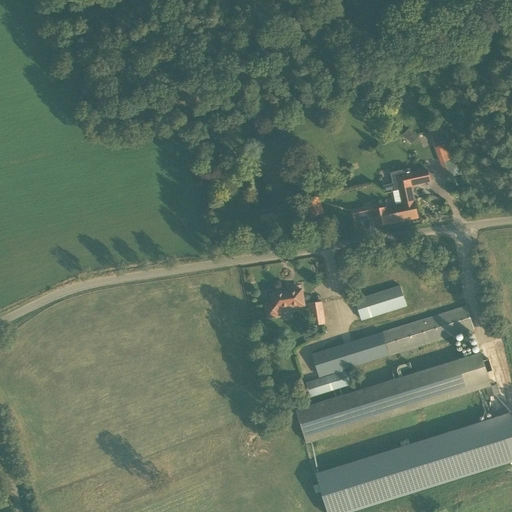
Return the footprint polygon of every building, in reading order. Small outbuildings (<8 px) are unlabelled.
[(450,139),(448,132),(446,133),(444,126),(437,129),(430,131),(434,144),(449,139),(450,139)] [(409,129),(404,134),(412,143),(418,137),(409,129)] [(450,153),(447,144),(437,148),(440,157),(439,157),(442,165),(454,161),(452,153),(450,153)] [(395,191),(398,191),(401,204),(389,207),(390,210),(387,211),(387,208),(374,210),(373,207),(352,211),(355,221),(365,219),(365,215),(375,213),(378,226),(418,218),(415,206),(414,206),(410,186),(429,182),(426,169),(411,172),(410,169),(391,173),(395,191)] [(303,208),(305,207),(317,203),(315,197),(301,203),(303,208)] [(361,321),(407,307),(400,286),(355,300),(361,321)] [(267,319),(283,316),(282,309),(305,305),(303,289),(271,294),(272,302),(264,303),(267,319)] [(313,326),(325,325),(322,303),(309,304),(313,326)] [(320,378),(350,369),(474,330),(467,306),(312,354),(320,378)] [(307,444),(492,387),(482,353),(296,410),(307,444)] [(310,398),(351,386),(346,371),(306,384),(310,398)] [(292,394),(306,390),(302,376),(288,380),(292,394)] [(511,413),(318,474),(329,511),(352,511),(511,462),(511,413)]
